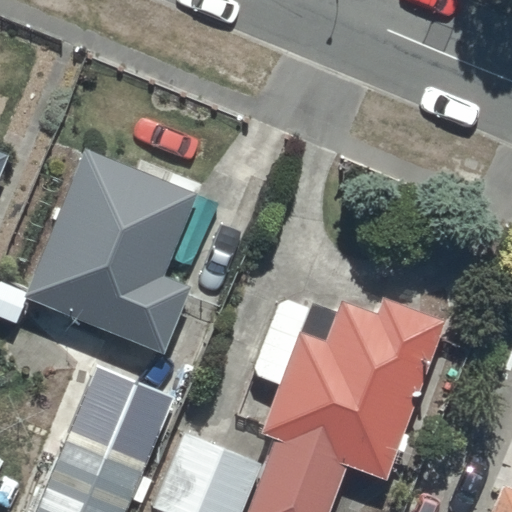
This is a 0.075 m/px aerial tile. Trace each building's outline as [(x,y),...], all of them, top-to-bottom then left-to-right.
[(192,184),(78,138),(17,287),(161,345),(189,277),(159,265),(192,184)] [(382,469),(439,311),(417,303),(421,293),(400,285),(397,295),(380,289),(374,304),(336,290),(331,303),(306,294),(304,299),(276,288),(248,367),(273,376),(264,399),(243,392),(236,411),(256,418),(254,426),(268,431),(239,511),(322,511),(343,455),(382,469)] [(233,511),(255,457),(179,427),(145,511),(143,511),(134,508),(132,511),(233,511)] [(117,511),(137,463),(60,433),(28,511),(117,511)] [(511,511),(511,461),(505,481),(493,476),(479,511),(511,511)]
